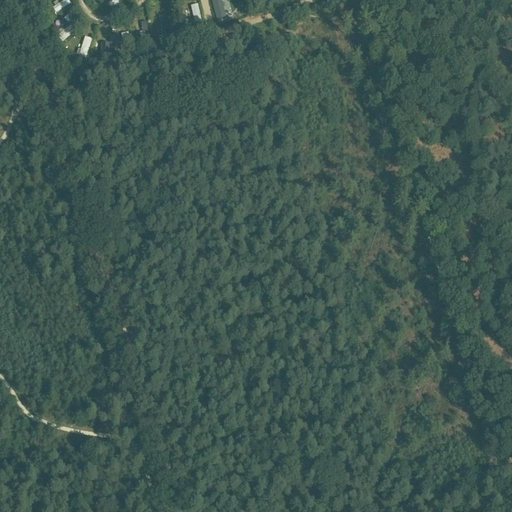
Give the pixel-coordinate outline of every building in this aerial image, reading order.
[(55,7),(53,9),(56,14),(70,4),(67,0),(66,0),(59,5),(55,7)] [(197,6),(190,8),(194,22),(195,28),(195,29),(202,27),(197,6)] [(168,17),(159,18),(161,31),(162,35),(162,39),(171,38),(168,17)] [(147,23),(141,24),(142,34),(143,38),(144,41),(149,40),(147,23)] [(60,34),(57,37),(62,43),(76,30),(72,24),(64,31),(60,34)] [(128,33),(122,34),(124,51),(131,50),(128,33)] [(79,58),(79,59),(85,61),(85,60),(92,41),(85,39),(81,51),(80,56),(79,58)] [(101,45),(101,64),(109,64),(109,45),(101,45)]
